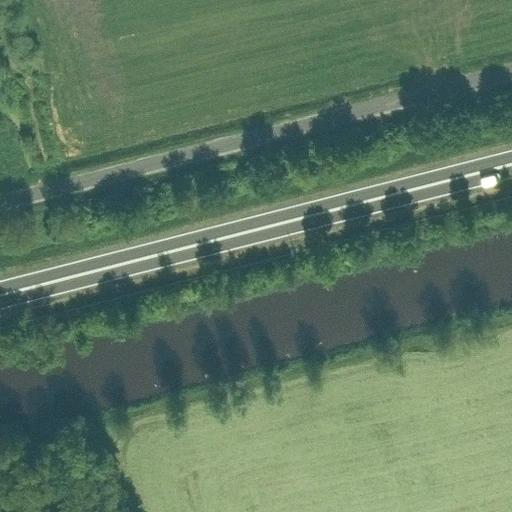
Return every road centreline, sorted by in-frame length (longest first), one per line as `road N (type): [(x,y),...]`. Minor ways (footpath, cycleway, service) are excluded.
road 1 (unclassified): [(0,202),(511,71)]
road 2 (trunk): [(0,297),(511,167)]
